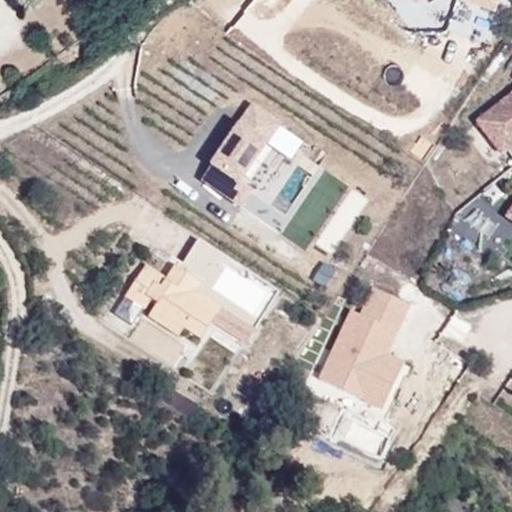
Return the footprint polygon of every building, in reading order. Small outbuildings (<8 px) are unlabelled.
[(511,95),(477,123),(502,156),(507,152),(511,158),(511,210),(507,218),(511,220),(511,95)] [(279,125),(252,107),(202,180),(241,206),(252,192),(239,183),(279,125)] [(475,199),(461,217),(489,238),(503,220),(475,199)] [(461,240),(461,254),(504,252),(503,239),(461,240)] [(182,303),(197,281),(202,284),(196,294),(254,332),(258,327),(280,293),(198,240),(180,269),(176,267),(166,281),(162,288),(141,274),(116,315),(131,324),(142,308),(145,310),(151,301),(157,304),(149,317),(179,336),(184,328),(201,340),(212,323),(182,303)] [(166,281),(145,267),(141,274),(162,288),(166,281)] [(254,332),(196,294),(202,284),(197,281),(182,303),(212,323),(247,345),(255,332),(254,332)] [(373,361),(388,329),(397,333),(410,306),(374,289),(361,316),(352,312),(320,379),(383,410),(400,373),(373,361)] [(387,356),(397,333),(388,329),(373,361),(400,373),(405,364),(387,356)] [(177,418),(187,401),(163,386),(153,404),(177,418)] [(221,421),(187,401),(177,418),(211,439),(221,421)] [(387,424),(380,415),(374,419),(381,428),(387,424)]
